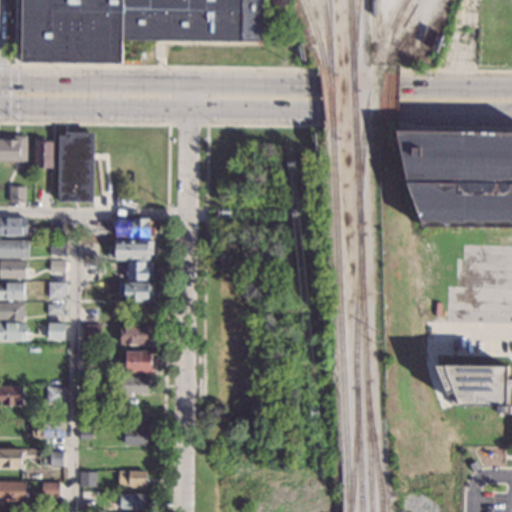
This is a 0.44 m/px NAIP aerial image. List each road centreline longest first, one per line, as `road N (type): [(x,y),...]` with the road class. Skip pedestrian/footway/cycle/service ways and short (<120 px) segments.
road 1 (residential): [(185,511),(192,85)]
road 2 (secondary): [(0,109),(323,115)]
road 3 (secondary): [(321,86),(0,81)]
